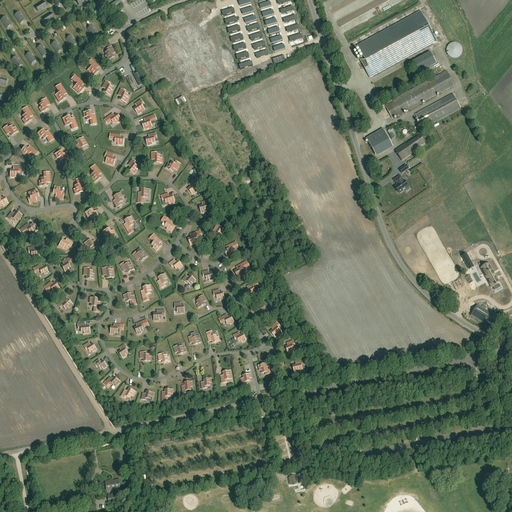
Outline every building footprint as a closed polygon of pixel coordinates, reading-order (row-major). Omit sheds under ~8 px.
[(119,0),(118,0),(111,5),(113,8),(122,3),(119,0)] [(270,0),(268,0),(259,3),(260,9),(272,5),(270,0)] [(38,12),(46,6),(43,1),(35,6),(38,12)] [(292,4),(280,8),(282,14),(294,10),(292,4)] [(252,6),(241,10),(243,15),(254,11),(252,6)] [(231,8),(221,12),(223,17),(233,13),(231,8)] [(272,8),(261,12),(263,17),(274,14),(272,8)] [(370,78),(374,76),(437,41),(420,11),(357,46),(363,58),(360,60),(370,78)] [(20,23),(25,20),(19,12),(14,15),(20,23)] [(46,23),(54,18),(50,13),(42,18),(46,23)] [(295,13),(282,17),(284,23),(297,19),(295,13)] [(255,14),(244,18),(246,22),(257,19),(255,14)] [(6,28),(11,24),(6,16),(1,20),(6,28)] [(234,16),(224,20),(226,24),(236,20),(234,16)] [(276,17),(264,20),(266,26),(277,22),(276,17)] [(258,23),(247,26),(249,31),(260,27),(258,23)] [(298,23),(285,27),(287,32),(300,28),(298,23)] [(238,24),(228,28),(229,32),(240,28),(238,24)] [(278,25),(267,28),(269,34),(279,31),(278,25)] [(92,37),(98,34),(92,26),(87,29),(92,37)] [(261,31),(250,34),(252,39),(263,36),(261,31)] [(241,32),(230,36),(232,40),(242,36),(241,32)] [(301,32),(289,36),(290,42),(303,38),(301,32)] [(280,34),(270,38),(272,43),(282,39),(280,34)] [(71,47),(77,44),(71,35),(66,39),(71,47)] [(243,40),(234,44),(235,49),(245,45),(243,40)] [(264,40),(254,43),(256,49),(266,46),(264,40)] [(56,53),(62,49),(56,41),(51,45),(56,53)] [(284,43),(273,46),(274,52),(285,48),(284,43)] [(42,56),(47,53),(42,45),(37,48),(42,56)] [(107,61),(114,58),(113,54),(115,53),(111,46),(106,49),(108,52),(105,53),(106,56),(105,57),(107,61)] [(148,47),(135,53),(138,58),(151,52),(148,47)] [(247,49),(237,53),(239,58),(249,54),(247,49)] [(268,49),(257,52),(259,57),(269,54),(268,49)] [(31,64),(36,60),(30,52),(25,56),(31,64)] [(430,52),(412,62),(419,73),(436,63),(430,52)] [(17,68),(22,64),(16,56),(11,60),(17,68)] [(250,58),(240,62),(242,67),(252,63),(250,58)] [(91,67),(89,70),(91,72),(89,73),(93,77),(98,72),(96,70),(98,68),(93,62),(89,66),(91,67)] [(139,73),(134,75),(139,86),(145,83),(139,73)] [(442,92),(454,85),(448,73),(435,80),(386,107),(392,119),(441,92),(442,92)] [(77,85),(75,87),(77,89),(76,90),(79,94),(84,89),(82,86),(84,84),(79,79),(75,83),(77,85)] [(102,88),(105,89),(103,92),(110,96),(112,91),(110,90),(112,88),(109,86),(110,84),(105,82),(102,88)] [(58,97),(57,98),(59,103),(66,99),(64,96),(66,94),(62,88),(58,91),(59,93),(57,95),(58,97)] [(127,102),(128,100),(127,99),(128,99),(126,98),(127,95),(125,94),(126,91),(121,89),(118,96),(121,97),(119,100),(126,103),(127,102)] [(423,129),(461,108),(453,94),(415,115),(423,129)] [(41,108),(39,108),(41,113),(48,110),(46,107),(49,105),(46,99),(41,101),(42,103),(40,105),(41,108)] [(137,107),(134,109),(138,115),(142,112),(141,110),(144,109),(142,106),(144,105),(141,101),(135,105),(137,107)] [(197,108),(200,116),(207,114),(206,110),(208,109),(207,104),(197,108)] [(24,119),(22,120),(25,124),(31,121),(29,118),(32,116),(28,110),(24,113),(25,115),(22,117),(24,119)] [(90,112),(83,113),(84,118),(86,117),(87,121),(90,120),(90,123),(94,122),(95,125),(96,125),(95,122),(94,114),(91,115),(90,112)] [(107,118),(104,120),(105,121),(107,119),(110,122),(112,121),(114,124),(116,122),(117,123),(121,120),(117,114),(114,117),(112,114),(107,118)] [(69,116),(63,119),(64,124),(66,123),(67,126),(70,125),(71,127),(76,125),(73,118),(71,120),(69,116)] [(150,122),(152,121),(151,117),(144,120),(145,122),(142,123),(145,130),(149,128),(148,126),(151,125),(150,122)] [(8,125),(3,129),(7,135),(9,134),(11,137),(18,132),(15,127),(14,128),(12,126),(9,128),(8,125)] [(43,130),(37,134),(40,138),(42,137),(44,140),(46,138),(48,140),(51,138),(52,140),(54,140),(48,131),(45,133),(43,130)] [(375,153),(391,144),(383,130),(367,139),(375,153)] [(238,133),(231,136),(234,142),(240,139),(238,133)] [(110,134),(110,135),(113,136),(113,140),(116,140),(115,143),(118,143),(118,145),(123,146),(124,138),(120,138),(121,135),(113,134),(110,134)] [(155,134),(149,135),(149,138),(146,139),(148,146),(152,145),(151,143),(154,142),(154,139),(156,138),(155,134)] [(192,141),(195,147),(200,145),(198,142),(203,139),(201,136),(192,141)] [(412,152),(425,144),(419,136),(407,145),(406,143),(395,151),(402,161),(413,154),(412,152)] [(78,145),(75,146),(79,152),(83,150),(82,148),(85,146),(83,143),(85,142),(83,138),(76,142),(78,145)] [(25,146),(20,153),(24,156),(25,155),(28,157),(30,154),(32,156),(36,151),(29,146),(28,148),(25,146)] [(62,151),(55,154),(57,159),(59,158),(60,161),(63,160),(64,162),(68,160),(69,163),(70,163),(66,153),(63,155),(62,151)] [(107,153),(105,157),(107,158),(106,161),(109,162),(109,164),(113,166),(116,159),(112,158),(113,155),(107,153)] [(161,163),(161,159),(159,159),(159,156),(156,156),(156,153),(152,153),(152,160),(155,160),(155,163),(161,163)] [(210,155),(202,160),(204,164),(212,159),(210,155)] [(137,167),(134,165),(136,163),(133,160),(128,166),(131,167),(129,170),(134,175),(137,171),(135,170),(137,167)] [(176,170),(180,164),(176,162),(175,164),(172,163),(170,165),(168,164),(166,168),(172,172),(174,169),(176,170)] [(94,173),(91,175),(93,178),(92,179),(95,183),(100,178),(98,176),(101,174),(96,168),(95,166),(93,167),(95,169),(92,171),(94,173)] [(21,167),(13,167),(13,170),(10,170),(10,178),(16,178),(16,176),(19,176),(19,172),(21,172),(21,167)] [(41,182),(39,182),(39,187),(46,186),(46,183),(49,183),(49,176),(44,176),(44,179),(41,179),(41,182)] [(400,177),(394,180),(398,185),(395,188),(396,190),(396,191),(398,193),(399,193),(399,194),(405,190),(404,189),(408,186),(407,184),(405,181),(403,181),(400,177)] [(193,195),(197,192),(196,190),(198,189),(196,186),(198,185),(194,180),(189,185),(191,187),(188,189),(193,195)] [(76,189),(74,190),(75,195),(82,192),(81,189),(84,188),(82,181),(77,183),(78,185),(75,186),(76,189)] [(55,186),(53,194),(56,195),(55,198),(60,199),(62,200),(64,194),(62,194),(63,191),(59,190),(60,188),(55,186)] [(28,199),(29,204),(37,201),(36,198),(39,197),(36,190),(31,192),(32,194),(29,195),(30,198),(28,199)] [(148,195),(148,191),(142,190),(142,194),(139,194),(139,200),(142,200),(143,197),(146,198),(146,195),(148,195)] [(117,207),(121,205),(120,203),(123,201),(121,199),(123,197),(121,193),(114,197),(116,200),(114,201),(117,207)] [(169,197),(168,194),(161,196),(163,201),(165,200),(166,204),(169,203),(170,204),(174,203),(172,196),(169,197)] [(201,214),(206,212),(206,211),(209,210),(208,207),(210,206),(209,201),(202,203),(203,205),(199,206),(201,214)] [(93,213),(92,210),(86,213),(88,217),(89,216),(91,219),(94,217),(95,219),(99,217),(96,212),(93,213)] [(22,216),(16,211),(14,214),(12,212),(7,218),(11,221),(12,219),(15,221),(17,219),(18,220),(22,216)] [(53,216),(47,218),(49,223),(50,222),(51,224),(53,223),(54,224),(59,222),(57,216),(53,217),(53,216)] [(128,231),(132,229),(131,227),(133,225),(132,222),(134,221),(131,217),(125,221),(127,224),(124,225),(128,231)] [(171,232),(175,226),(172,224),(173,221),(167,218),(164,223),(167,224),(165,227),(168,228),(167,230),(171,232)] [(30,226),(28,224),(23,228),(26,232),(28,231),(30,233),(32,231),(33,232),(37,229),(33,224),(30,226)] [(220,240),(223,236),(221,235),(223,232),(220,230),(221,228),(217,225),(213,231),(215,232),(213,235),(220,240)] [(110,232),(109,229),(103,232),(105,236),(107,235),(108,238),(111,236),(112,239),(116,237),(113,231),(110,232)] [(191,246),(195,244),(195,242),(197,241),(196,238),(199,237),(197,232),(190,235),(191,237),(188,239),(191,246)] [(157,252),(162,246),(159,244),(161,242),(156,237),(152,241),(154,243),(152,245),(154,247),(153,249),(157,252)] [(73,243),(67,239),(65,242),(62,240),(60,243),(59,243),(58,245),(59,245),(59,246),(63,249),(64,247),(66,249),(68,246),(70,247),(73,243)] [(228,257),(232,255),(231,254),(234,253),(232,250),(235,248),(233,244),(226,247),(228,249),(224,251),(228,257)] [(34,250),(34,247),(28,248),(29,254),(31,253),(32,256),(34,256),(35,257),(38,257),(37,249),(34,250)] [(143,254),(141,252),(138,254),(137,252),(132,255),(137,261),(139,259),(141,262),(147,257),(144,253),(143,254)] [(272,256),(282,265),(285,262),(274,253),(272,256)] [(65,272),(68,270),(68,269),(70,267),(68,264),(70,263),(67,259),(62,262),(64,264),(61,266),(65,272)] [(473,267),(469,259),(464,261),(469,270),(473,267)] [(176,262),(174,260),(169,264),(172,268),(174,267),(176,270),(178,268),(179,269),(182,267),(178,261),(176,262)] [(126,265),(125,263),(120,266),(124,272),(126,270),(128,274),(134,270),(132,265),(130,266),(129,263),(126,265)] [(238,278),(243,276),(242,274),(244,273),(243,270),(245,268),(242,264),(236,267),(238,269),(234,271),(238,278)] [(42,267),(41,265),(36,267),(38,272),(40,271),(41,274),(44,273),(45,275),(48,273),(45,266),(42,267)] [(489,265),(481,269),(492,287),(495,286),(496,286),(496,285),(498,284),(499,283),(494,274),(493,272),(489,265)] [(107,270),(107,268),(102,269),(103,276),(106,276),(107,279),(113,278),(113,273),(111,273),(111,270),(107,270)] [(93,280),(94,275),(92,275),(92,271),(89,271),(89,269),(84,269),(84,276),(86,276),(86,279),(93,280)] [(209,274),(208,271),(202,272),(204,278),(206,277),(207,280),(209,280),(210,281),(214,280),(211,273),(209,274)] [(161,289),(165,286),(164,284),(167,282),(166,280),(167,279),(165,275),(159,278),(160,281),(158,282),(161,289)] [(196,281),(190,276),(188,278),(186,276),(182,281),(186,284),(187,282),(190,284),(191,283),(193,284),(196,281)] [(53,284),(51,282),(46,286),(49,290),(51,289),(53,292),(55,290),(56,291),(59,289),(54,283),(53,284)] [(249,298),(254,295),(253,294),(255,292),(254,289),(256,288),(253,283),(247,287),(248,289),(245,291),(249,298)] [(143,299),(148,297),(147,295),(151,294),(150,291),(151,291),(150,286),(143,288),(144,291),(141,292),(143,299)] [(219,293),(219,290),(213,292),(214,297),(217,296),(217,299),(220,299),(220,300),(224,299),(222,292),(219,293)] [(132,297),(131,294),(123,296),(124,300),(126,300),(127,302),(130,301),(130,303),(136,302),(134,296),(132,297)] [(198,308),(205,305),(204,302),(206,301),(203,296),(199,298),(200,300),(197,302),(198,304),(196,305),(198,308)] [(99,310),(100,303),(97,303),(97,299),(90,298),(89,303),(91,303),(91,306),(94,306),(94,309),(99,310)] [(72,305),(67,300),(65,302),(63,300),(57,305),(61,309),(63,307),(65,309),(68,307),(69,308),(72,305)] [(181,306),(180,303),(174,304),(175,309),(177,309),(178,312),(180,312),(180,314),(184,313),(183,306),(181,306)] [(486,325),(493,315),(477,305),(471,316),(486,325)] [(262,321),(266,318),(265,317),(267,315),(265,313),(267,312),(264,307),(259,310),(260,313),(258,314),(262,321)] [(154,321),(159,321),(159,319),(162,319),(162,316),(164,316),(164,310),(157,311),(157,313),(154,314),(154,321)] [(228,317),(226,315),(221,318),(224,322),(226,321),(227,324),(230,323),(230,325),(234,323),(230,316),(228,317)] [(138,335),(141,333),(141,332),(143,331),(142,328),(144,327),(142,322),(136,324),(137,327),(135,328),(138,335)] [(85,326),(85,323),(77,324),(78,330),(81,329),(81,333),(84,332),(84,334),(89,333),(88,326),(85,326)] [(275,338),(279,335),(278,333),(280,331),(278,328),(280,327),(276,323),(271,327),(273,330),(270,332),(275,338)] [(120,330),(120,325),(114,324),(114,327),(111,326),(111,334),(114,335),(115,333),(117,333),(118,330),(120,330)] [(511,341),(511,339),(511,335),(504,328),(501,331),(511,341)] [(240,335),(238,333),(233,336),(236,340),(238,339),(239,342),(242,341),(242,343),(246,341),(242,334),(240,335)] [(213,336),(212,335),(207,336),(209,342),(212,341),(212,344),(220,341),(219,338),(217,338),(216,335),(213,336)] [(194,338),(194,336),(188,338),(190,344),(193,343),(194,345),(201,343),(200,339),(198,339),(197,337),(194,338)] [(288,354),(292,352),(292,351),(294,350),(292,347),(295,346),(293,341),(287,343),(288,346),(285,347),(288,354)] [(90,345),(89,343),(84,346),(87,351),(88,350),(90,352),(92,351),(93,352),(97,350),(92,344),(90,345)] [(123,358),(126,356),(125,355),(127,353),(125,351),(127,349),(124,345),(119,348),(121,350),(119,352),(123,358)] [(179,348),(179,346),(173,348),(175,353),(178,352),(179,355),(186,352),(185,349),(183,349),(182,347),(179,348)] [(151,362),(151,358),(149,358),(149,355),(146,355),(146,353),(140,353),(140,359),(143,359),(143,362),(151,362)] [(164,356),(163,354),(158,355),(159,361),(162,361),(162,363),(170,362),(169,358),(167,358),(167,356),(164,356)] [(100,362),(99,360),(94,363),(97,368),(99,367),(101,369),(103,368),(104,369),(107,367),(103,361),(100,362)] [(294,373),(299,372),(299,370),(302,370),(301,366),(304,366),(302,360),(295,362),(296,365),(293,366),(294,373)] [(267,368),(266,364),(258,366),(259,371),(261,371),(262,373),(265,373),(266,375),(271,374),(269,367),(267,368)] [(222,383),(227,382),(227,380),(230,380),(229,376),(231,376),(230,371),(223,373),(224,376),(221,377),(222,383)] [(242,385),(247,384),(247,382),(250,381),(250,379),(251,378),(250,374),(243,376),(244,379),(241,379),(242,385)] [(112,379),(110,377),(106,382),(110,385),(112,384),(114,386),(116,384),(117,385),(120,382),(114,377),(112,379)] [(202,389),(207,388),(207,386),(210,386),(210,383),(212,383),(211,379),(204,380),(204,383),(201,383),(202,389)] [(183,394),(188,393),(188,391),(191,391),(191,387),(192,387),(192,382),(184,383),(185,387),(182,387),(183,394)] [(135,393),(129,389),(127,392),(125,391),(121,397),(126,399),(127,397),(130,399),(132,396),(133,397),(135,393)] [(162,399),(167,399),(167,397),(171,397),(171,394),(173,394),(173,390),(165,390),(165,393),(162,393),(162,399)] [(153,398),(154,394),(146,392),(146,394),(143,394),(141,399),(147,401),(147,399),(150,400),(151,397),(153,398)] [(296,476),(288,477),(289,485),(297,484),(296,476)] [(107,491),(120,489),(119,480),(105,483),(107,491)]
